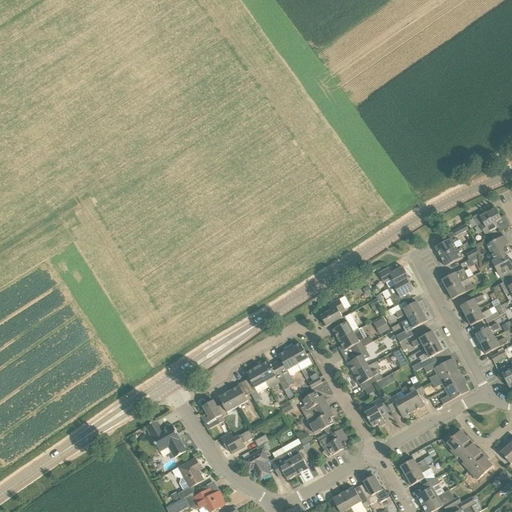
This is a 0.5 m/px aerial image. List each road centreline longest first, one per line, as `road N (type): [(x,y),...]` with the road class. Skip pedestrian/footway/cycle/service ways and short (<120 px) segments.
road 1 (tertiary): [(226,345),(436,207),(511,174)]
road 2 (residential): [(376,453),(304,328),(225,367),(177,402)]
road 3 (residential): [(487,392),(412,251)]
road 4 (residential): [(278,503),(222,469),(177,402)]
road 5 (tertiary): [(0,496),(101,425)]
